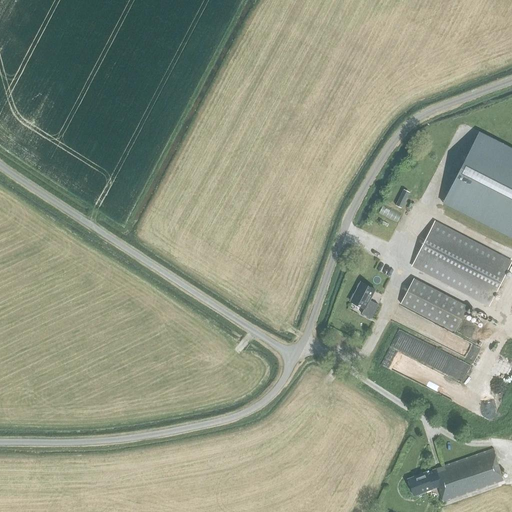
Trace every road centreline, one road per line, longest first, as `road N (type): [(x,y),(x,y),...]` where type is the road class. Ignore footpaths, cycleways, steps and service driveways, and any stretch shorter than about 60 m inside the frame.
road 1 (unclassified): [(295,356),(354,203),(399,133),(428,111),(511,80)]
road 2 (unclassified): [(295,356),(0,164)]
road 3 (unclassified): [(0,441),(97,442),(237,418),(273,393),(295,356)]
